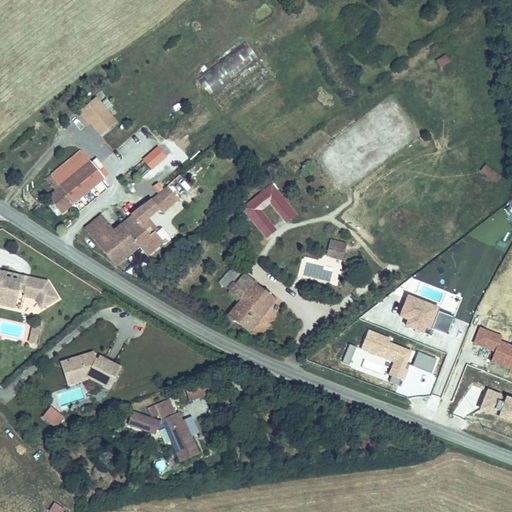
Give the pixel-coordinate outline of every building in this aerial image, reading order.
[(197,78),(209,94),(257,57),(245,41),(197,78)] [(435,60),(439,68),(450,62),(446,54),(435,60)] [(90,93),(75,108),(86,119),(95,129),(110,114),(90,93)] [(86,119),(75,108),(70,112),(81,123),(86,119)] [(61,210),(102,176),(77,150),(48,174),(56,184),(45,193),(61,210)] [(479,172),(496,183),(501,175),(484,164),(479,172)] [(163,212),(178,198),(167,185),(151,199),(163,212)] [(243,211),(265,239),(277,230),(262,211),(269,206),(284,225),(297,215),(275,186),(243,211)] [(152,228),(135,209),(118,222),(136,242),(137,242),(136,241),(152,228)] [(118,222),(112,227),(100,212),(84,225),(113,261),(136,242),(118,222)] [(163,241),(169,236),(162,228),(156,233),(163,241)] [(330,239),(327,248),(341,253),(343,244),(330,239)] [(238,293),(219,317),(228,323),(235,315),(248,325),(273,291),(238,266),(225,283),(238,293)] [(6,273),(0,271),(0,304),(3,305),(5,297),(17,300),(19,295),(20,292),(26,293),(25,297),(36,299),(41,309),(58,300),(49,283),(30,279),(28,287),(21,285),(22,282),(5,278),(6,273)] [(30,279),(23,277),(22,282),(21,285),(28,287),(30,279)] [(396,321),(425,332),(426,328),(448,336),(454,318),(439,312),(441,308),(406,295),(396,321)] [(36,345),(40,327),(26,324),(23,342),(36,345)] [(511,345),(500,341),(502,336),(479,327),(472,345),(493,352),(489,363),(511,371),(511,345)] [(389,344),(391,339),(367,331),(360,350),(393,361),(385,382),(400,387),(408,363),(406,362),(409,351),(389,344)] [(431,374),(436,358),(417,351),(411,367),(431,374)] [(71,363),(77,382),(86,380),(87,378),(91,379),(90,380),(111,392),(123,371),(103,360),(101,364),(97,363),(95,356),(71,363)] [(77,382),(71,363),(64,365),(71,388),(89,383),(90,380),(91,379),(87,378),(86,380),(77,382)] [(442,369),(434,394),(442,397),(451,372),(442,369)] [(197,382),(183,389),(187,399),(201,393),(197,382)] [(81,389),(58,393),(61,405),(84,400),(81,389)] [(511,398),(485,389),(477,411),(511,423),(511,398)] [(150,417),(157,414),(160,420),(157,421),(130,411),(126,423),(153,433),(154,430),(157,429),(162,426),(168,440),(177,462),(196,454),(182,420),(179,421),(176,413),(174,414),(168,399),(146,408),(150,417)] [(51,405),(41,417),(55,429),(65,417),(51,405)] [(168,440),(162,426),(157,429),(163,443),(168,440)] [(62,511),(64,507),(52,503),(48,511),(62,511)]
